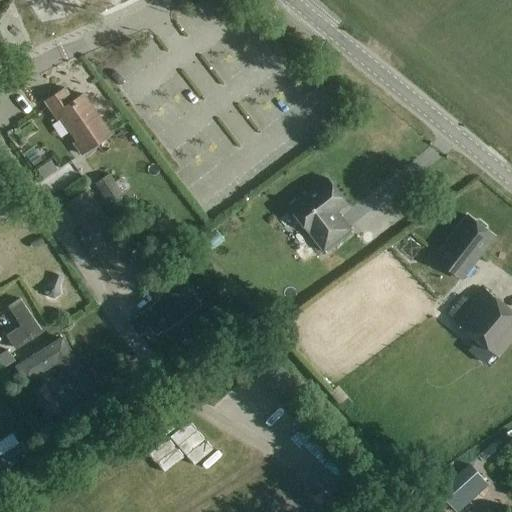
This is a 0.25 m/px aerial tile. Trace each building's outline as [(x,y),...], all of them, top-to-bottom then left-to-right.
[(22,62),(53,56),(50,40),(19,46),(22,62)] [(75,102),(66,88),(46,101),(83,156),(113,136),(85,95),(75,102)] [(44,155),(30,164),(35,173),(23,180),(29,190),(56,175),(44,155)] [(325,253),(353,231),(339,213),(349,206),(329,180),(291,209),(325,253)] [(81,192),(64,198),(78,236),(96,230),(81,192)] [(464,277),(494,238),(469,219),(439,258),(464,277)] [(499,359),(511,343),(511,314),(482,290),(455,323),(499,359)] [(30,358),(40,376),(55,368),(66,386),(80,378),(58,341),(30,358)] [(454,511),(458,511),(488,485),(469,464),(438,493),(454,511)] [(415,511),(405,499),(389,511),(415,511)]
